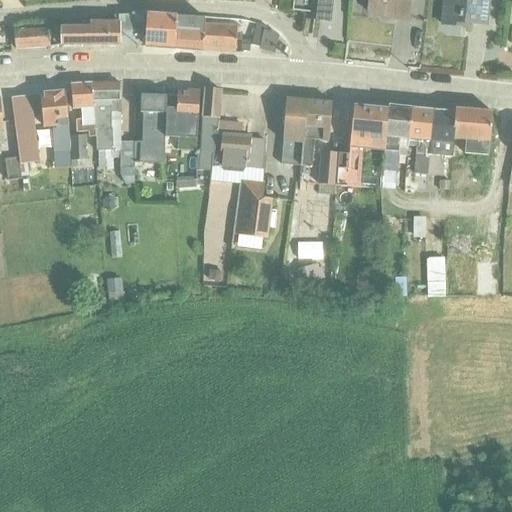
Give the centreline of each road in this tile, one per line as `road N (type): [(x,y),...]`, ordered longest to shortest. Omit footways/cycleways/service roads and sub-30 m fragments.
road 1 (unclassified): [(0,17),(117,6),(249,10),(291,33),(302,75)]
road 2 (tertiary): [(302,75),(0,73)]
road 3 (tertiary): [(511,98),(302,75)]
